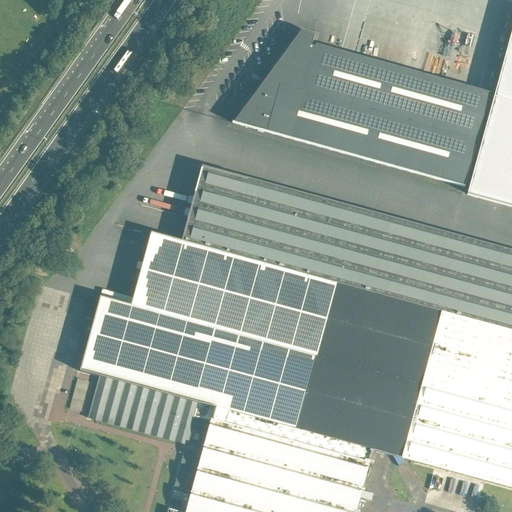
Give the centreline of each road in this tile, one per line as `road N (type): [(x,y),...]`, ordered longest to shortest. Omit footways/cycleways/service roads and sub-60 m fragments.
road 1 (unknown): [(292,0),(199,125),(511,225)]
road 2 (unclassified): [(0,266),(189,0)]
road 3 (motorway): [(0,227),(162,0)]
road 4 (motorway): [(133,0),(0,186)]
